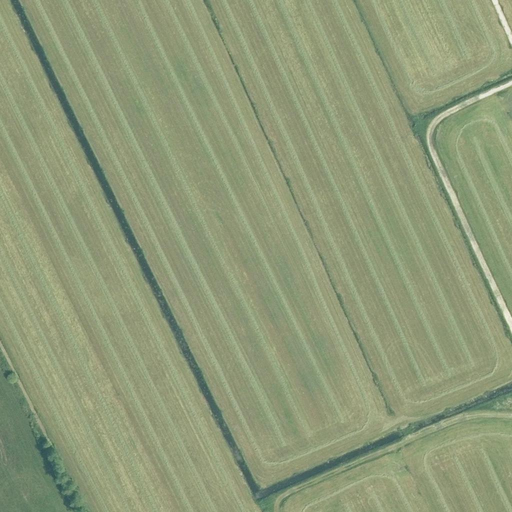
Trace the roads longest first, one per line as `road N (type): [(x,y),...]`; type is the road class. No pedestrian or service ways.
road 1 (track): [(511,319),(430,132),(439,117),(511,84)]
road 2 (track): [(274,511),(284,492),(457,420),(511,416)]
